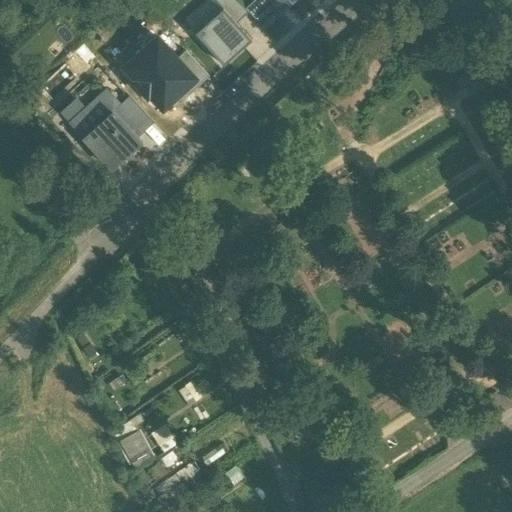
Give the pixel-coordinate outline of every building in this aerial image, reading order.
[(214,0),(235,22),(247,11),(237,0),(214,0)] [(253,0),(245,8),(264,29),(281,13),(269,0),(253,0)] [(250,39),(221,7),(194,32),(222,64),(223,63),(250,39)] [(156,37),(123,66),(159,105),(191,76),(174,58),(156,37)] [(184,49),(174,58),(191,76),(201,67),(184,49)] [(69,122),(82,137),(112,111),(120,103),(107,88),(69,122)] [(129,95),(112,111),(135,137),(152,121),(129,95)] [(82,137),(112,169),(141,143),(135,137),(112,111),(82,137)] [(86,335),(99,351),(107,345),(93,329),(86,335)] [(84,334),(78,338),(90,357),(96,353),(84,334)] [(133,420),(114,428),(127,457),(146,449),(133,420)] [(161,499),(201,470),(192,457),(152,486),(161,499)]
